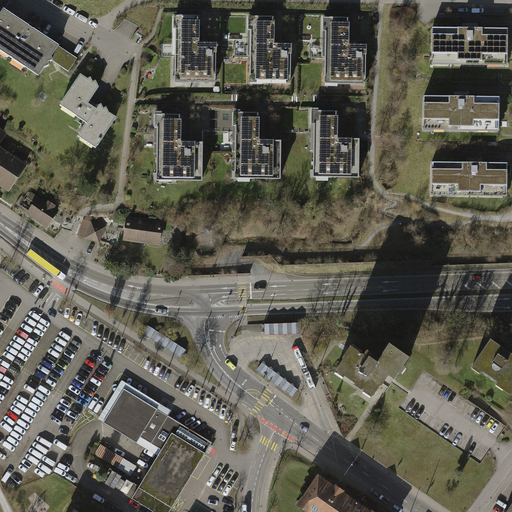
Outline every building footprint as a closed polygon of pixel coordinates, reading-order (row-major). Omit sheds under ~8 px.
[(0,21),(0,49),(45,79),(54,67),(71,78),(83,61),(62,48),(7,11),(0,21)] [(251,19),(251,35),(246,35),(246,81),(265,81),(265,85),(291,85),(291,45),(273,45),(273,20),(251,19)] [(178,21),(178,36),(174,36),(174,85),(193,85),(193,89),(223,89),(223,46),(204,46),(204,21),(178,21)] [(326,21),(326,36),(321,36),(321,82),(341,82),(341,86),(366,86),(366,46),(348,46),(348,21),(326,21)] [(505,32),(429,32),(429,69),(505,69),(505,32)] [(83,76),(63,106),(89,123),(96,112),(92,110),(105,90),(83,76)] [(498,98),(422,98),(421,135),(497,135),(498,98)] [(100,115),(96,112),(89,123),(91,124),(82,138),(100,149),(119,120),(103,110),(100,115)] [(359,179),(360,142),(336,141),(337,113),(313,113),(312,171),(308,171),(307,181),(332,182),(332,178),(359,179)] [(206,183),(206,146),(183,146),(183,116),(159,116),(159,176),(155,176),(155,186),(179,186),(179,183),(206,183)] [(287,183),(287,146),(264,146),(264,117),(240,117),(239,176),(235,176),(235,187),(260,187),(260,183),(287,183)] [(0,184),(9,191),(26,165),(0,147),(0,138),(4,132),(0,129),(0,184)] [(508,164),(432,164),(432,197),(508,197),(508,164)] [(34,195),(53,206),(57,199),(38,189),(34,195)] [(39,198),(28,214),(47,226),(52,218),(58,211),(39,198)] [(68,217),(58,211),(52,218),(61,224),(64,225),(68,217)] [(64,225),(63,229),(72,232),(78,218),(69,214),(68,217),(64,225)] [(105,227),(84,220),(79,234),(100,242),(105,227)] [(129,221),(126,242),(161,247),(164,227),(129,221)] [(283,324),(283,332),(301,332),(301,323),(283,324)] [(283,332),(283,324),(265,324),(265,333),(283,332)] [(151,328),(145,337),(183,362),(188,353),(151,328)] [(506,387),(511,377),(511,353),(491,339),(474,365),(506,387)] [(364,355),(351,346),(343,358),(344,359),(336,370),(373,395),(381,384),(382,385),(389,375),(394,379),(409,357),(390,344),(380,358),(367,350),(364,355)] [(299,390),(262,363),(257,370),(293,397),(299,390)] [(153,464),(133,498),(156,511),(168,511),(185,485),(212,442),(124,388),(104,421),(159,455),(153,464)] [(137,467),(102,445),(96,455),(131,477),(137,467)] [(117,470),(109,483),(127,493),(135,480),(117,470)] [(301,504),(312,511),(350,511),(357,502),(342,492),(343,490),(336,486),(335,488),(320,477),(301,504)] [(350,511),(374,511),(373,511),(372,511),(370,511),(357,502),(350,511)]
